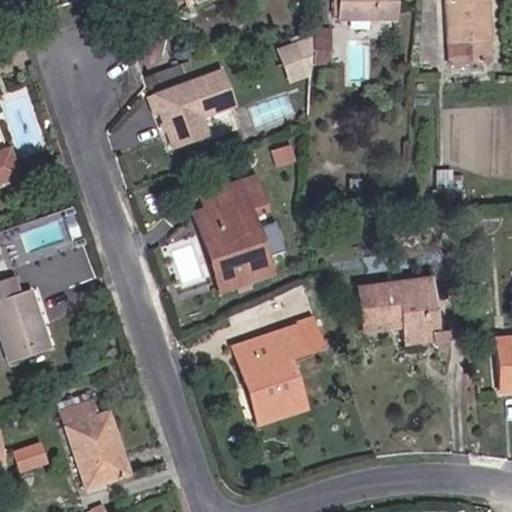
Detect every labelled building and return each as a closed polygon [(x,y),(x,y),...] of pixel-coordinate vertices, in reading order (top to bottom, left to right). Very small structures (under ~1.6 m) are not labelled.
[(347,0),(347,12),(404,16),(405,0),(347,0)] [(495,42),(497,42),(498,0),(456,0),(455,36),(461,36),(483,36),(483,41),(495,42)] [(331,30),(316,30),(315,58),(330,58),(331,30)] [(276,47),(288,82),(319,72),(307,36),(276,47)] [(460,59),(494,60),(495,42),(483,41),(483,36),(461,36),(460,59)] [(190,128),(225,117),(214,82),(138,106),(143,122),(149,121),(161,158),(197,147),(190,128)] [(246,106),(253,125),(291,112),(284,92),(246,106)] [(0,184),(28,174),(16,143),(0,149),(0,184)] [(268,266),(251,222),(265,217),(251,179),(235,185),(241,202),(202,216),(214,248),(219,246),(225,262),(219,264),(226,282),(268,266)] [(196,200),(202,216),(241,202),(235,185),(196,200)] [(225,262),(219,246),(214,248),(202,216),(192,220),(216,286),(226,282),(219,264),(225,262)] [(56,219),(18,233),(25,253),(64,239),(56,219)] [(445,317),(430,319),(423,271),(352,281),(359,324),(396,319),(399,340),(428,336),(429,344),(448,341),(445,317)] [(32,373),(73,358),(50,294),(33,300),(26,281),(0,289),(0,313),(10,310),(32,373)] [(269,410),(312,394),(295,349),(326,338),(315,310),(271,327),(274,336),(245,347),(269,410)] [(245,347),(274,336),(271,327),(242,337),(245,347)] [(506,384),(511,383),(511,336),(499,338),(506,384)] [(91,484),(128,471),(106,404),(68,418),(91,484)]
